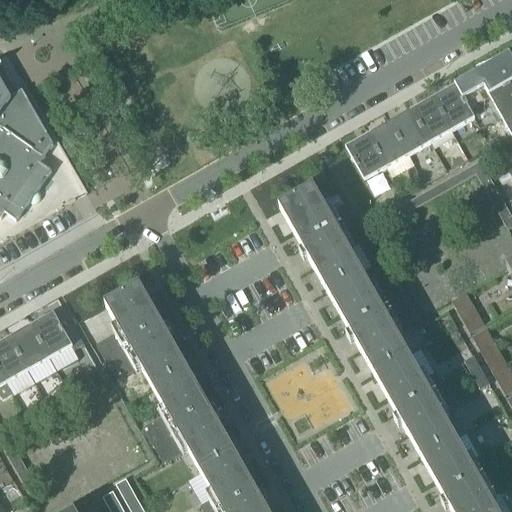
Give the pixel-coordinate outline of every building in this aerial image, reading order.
[(511,63),(509,59),(456,89),(460,97),(461,98),(464,103),(465,103),(468,108),(467,109),(468,111),(478,105),(474,98),(475,97),(485,91),(488,97),(490,100),(495,97),(511,87),(511,63)] [(0,221),(4,216),(15,224),(29,205),(30,206),(32,207),(33,207),(35,206),(36,206),(37,205),(39,204),(39,203),(40,201),(40,200),(40,198),(40,197),(39,195),(38,194),(37,194),(51,174),(39,166),(44,161),(53,147),(22,97),(21,94),(17,96),(6,78),(5,77),(1,69),(0,69),(0,221)] [(511,87),(495,97),(490,100),(501,121),(511,114),(511,87)] [(442,97),(432,102),(451,135),(474,122),(468,111),(467,109),(468,108),(465,103),(464,103),(461,98),(460,97),(456,89),(442,97)] [(432,102),(410,115),(429,147),(451,135),(432,102)] [(511,114),(501,121),(511,140),(511,114)] [(410,115),(389,126),(408,159),(429,147),(410,115)] [(389,126),(368,138),(386,172),(408,159),(389,126)] [(368,138),(345,151),(364,184),(386,172),(368,138)] [(437,199),(476,177),(484,172),(480,165),(432,191),(437,199)] [(476,177),(484,191),(492,186),(484,172),(476,177)] [(484,191),(492,204),(500,200),(492,186),(484,191)] [(421,208),(437,199),(432,191),(416,200),(421,208)] [(279,212),(353,342),(449,511),(493,511),(313,193),(307,196),(285,209),(279,212)] [(404,218),(421,208),(416,200),(399,210),(404,218)] [(492,204),(500,218),(508,214),(500,200),(492,204)] [(348,205),(332,214),(353,250),(369,241),(348,205)] [(388,227),(404,218),(399,210),(384,218),(383,218),(388,227)] [(511,221),(508,214),(500,218),(508,233),(511,230),(511,221)] [(394,288),(379,297),(399,333),(415,324),(402,301),(394,288)] [(119,335),(96,348),(116,384),(139,370),(166,417),(143,431),(163,467),(187,453),(214,501),(199,509),(201,511),(264,511),(146,302),(140,306),(134,295),(134,294),(111,307),(111,308),(118,318),(112,322),(119,335)] [(455,303),(451,305),(456,313),(470,305),(466,297),(455,303)] [(470,305),(456,313),(459,318),(473,310),(470,305)] [(473,310),(459,318),(462,324),(477,316),(473,310)] [(477,316),(462,324),(465,330),(480,321),(477,316)] [(53,317),(30,330),(49,363),(71,350),(53,317)] [(480,321),(465,330),(470,337),(484,328),(480,321)] [(30,330),(9,342),(28,375),(49,363),(30,330)] [(486,333),(472,341),(475,346),(489,338),(486,333)] [(489,338),(475,346),(478,352),(493,344),(489,338)] [(9,342),(0,347),(0,376),(6,387),(28,375),(9,342)] [(493,344),(478,352),(482,358),(496,350),(493,344)] [(496,350),(482,358),(485,363),(499,355),(496,350)] [(499,355),(485,363),(488,369),(502,361),(499,355)] [(471,358),(462,363),(470,378),(479,373),(471,358)] [(502,361),(488,369),(491,374),(505,366),(502,361)] [(505,366),(491,374),(494,380),(509,372),(505,366)] [(509,372),(494,380),(498,386),(511,378),(509,372)] [(479,373),(470,378),(478,393),(487,388),(479,373)] [(435,375),(426,380),(447,416),(455,412),(435,375)] [(0,376),(0,401),(1,403),(12,397),(6,387),(0,376)] [(511,378),(498,386),(501,391),(511,384),(511,378)] [(91,385),(76,394),(80,401),(96,392),(91,384),(90,384),(91,385)] [(511,384),(501,391),(505,399),(511,394),(511,384)] [(76,394),(60,403),(64,410),(80,401),(76,394)] [(60,403),(44,412),(48,420),(64,410),(60,403)] [(44,412),(28,421),(32,429),(48,420),(44,412)] [(28,421),(12,430),(16,438),(32,429),(28,421)] [(0,446),(0,447),(9,442),(16,438),(12,430),(0,436),(0,446)] [(0,447),(8,461),(17,456),(9,442),(0,447)] [(8,461),(16,475),(24,470),(17,456),(8,461)] [(482,458),(474,463),(494,499),(502,494),(482,458)] [(16,475),(24,489),(32,484),(24,470),(16,475)] [(125,483),(115,488),(120,497),(130,492),(125,483)] [(32,484),(24,489),(31,502),(30,503),(31,504),(40,498),(32,484)] [(130,492),(120,497),(125,506),(135,501),(130,492)] [(112,495),(102,501),(108,510),(117,505),(112,495)] [(135,501),(125,506),(128,511),(135,511),(140,510),(135,501)]
